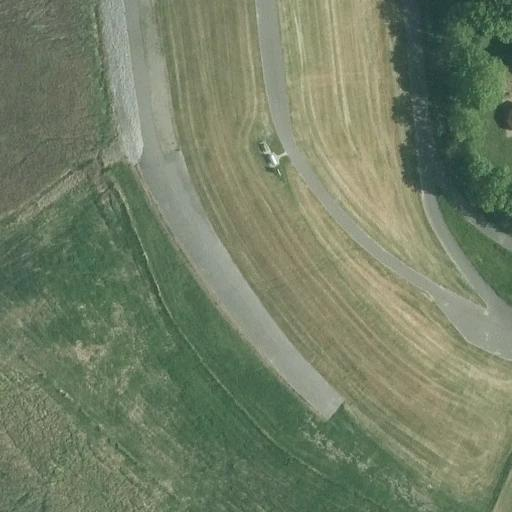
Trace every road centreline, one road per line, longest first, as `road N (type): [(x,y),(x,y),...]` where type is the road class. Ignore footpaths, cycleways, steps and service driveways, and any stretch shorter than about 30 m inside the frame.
road 1 (track): [(129,0),(139,114),(161,189),(228,296),(327,404)]
road 2 (track): [(261,0),(271,95),(288,144),(325,197),(391,264),(511,327)]
road 3 (track): [(426,157),(440,233),(511,319)]
road 4 (track): [(426,157),(409,0)]
road 5 (track): [(511,254),(472,222),(426,157)]
